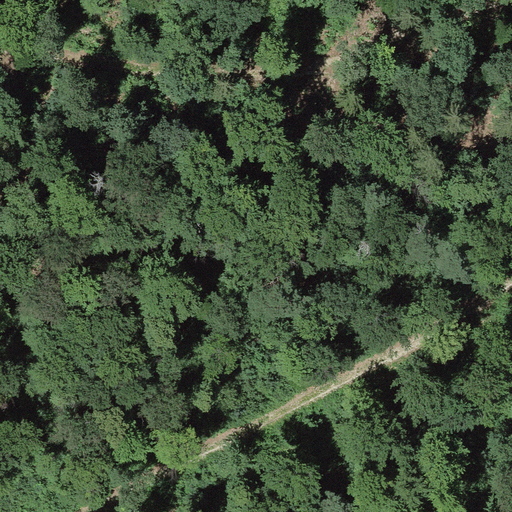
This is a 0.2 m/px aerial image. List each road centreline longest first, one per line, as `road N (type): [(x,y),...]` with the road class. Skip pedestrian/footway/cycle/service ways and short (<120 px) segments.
road 1 (track): [(0,43),(260,71),(379,46),(505,0)]
road 2 (track): [(85,511),(413,340),(511,279)]
